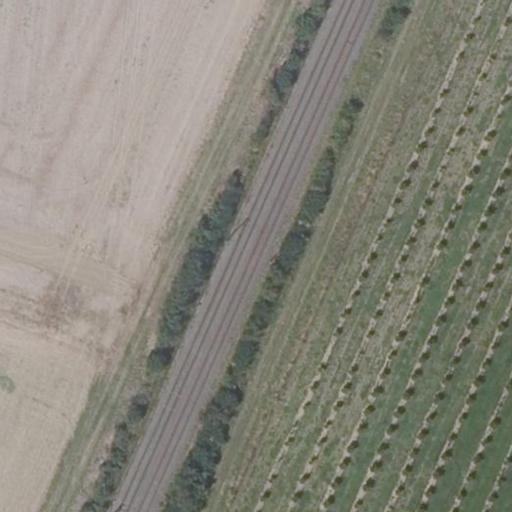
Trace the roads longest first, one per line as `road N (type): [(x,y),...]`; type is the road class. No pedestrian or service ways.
road 1 (track): [(58,511),(285,0)]
road 2 (track): [(204,511),(425,0)]
